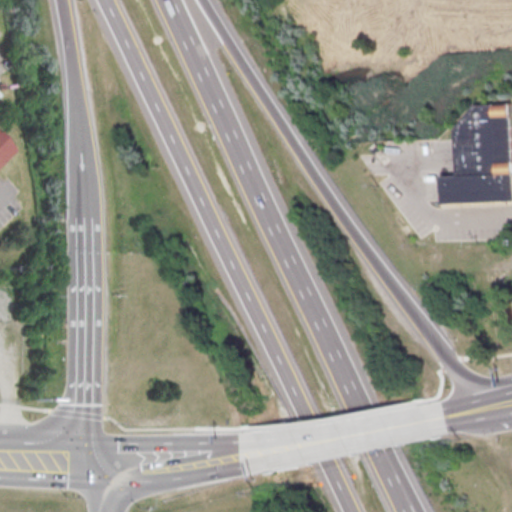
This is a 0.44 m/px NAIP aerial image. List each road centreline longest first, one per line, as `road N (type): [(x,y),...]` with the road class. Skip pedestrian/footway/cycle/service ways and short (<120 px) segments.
road 1 (motorway): [(104,0),(348,511)]
road 2 (motorway): [(394,483),(171,0)]
road 3 (motorway): [(498,404),(418,318),(203,0)]
road 4 (motorway): [(80,215),(90,461)]
road 5 (motorway): [(63,0),(80,215)]
road 6 (secondary): [(231,454),(90,461)]
